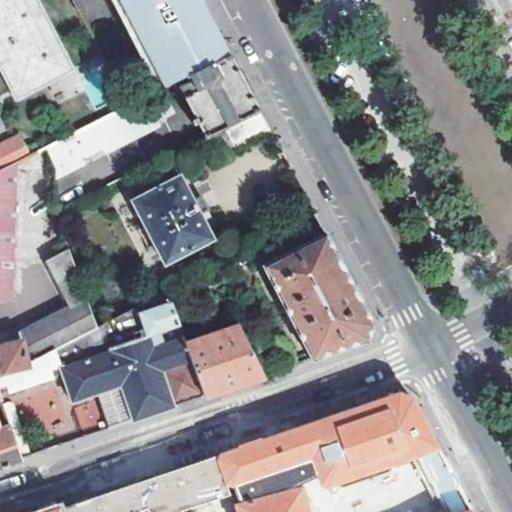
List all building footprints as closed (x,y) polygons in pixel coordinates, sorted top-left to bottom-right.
[(34,0),(0,0),(0,64),(17,97),(70,70),(34,0)] [(119,0),(165,86),(230,53),(204,3),(203,4),(200,0),(119,0)] [(235,63),(230,53),(165,86),(45,147),(52,160),(57,171),(57,177),(87,161),(85,157),(107,146),(109,151),(161,125),(159,120),(177,110),(174,103),(189,96),(199,116),(194,119),(196,124),(201,121),(207,135),(215,132),(222,127),(260,109),(235,63)] [(270,130),(260,109),(222,127),(233,150),(270,130)] [(233,150),(222,127),(215,132),(225,154),(233,150)] [(227,159),(225,154),(215,132),(207,135),(198,139),(212,166),(227,159)] [(30,154),(20,136),(0,146),(0,169),(14,163),(30,154)] [(30,154),(14,163),(12,288),(24,287),(27,172),(52,160),(45,147),(30,154)] [(14,163),(0,169),(0,301),(11,299),(12,288),(14,163)] [(213,240),(181,174),(132,199),(163,264),(213,240)] [(67,248),(62,233),(47,240),(53,254),(67,248)] [(262,266),(311,360),(366,341),(373,326),(350,282),(325,234),(262,266)] [(18,341),(0,345),(0,375),(25,369),(23,363),(85,331),(95,325),(67,248),(53,254),(45,258),(68,305),(17,331),(18,341)] [(0,375),(0,397),(59,377),(68,403),(95,394),(119,386),(132,422),(186,403),(204,397),(185,344),(166,289),(147,299),(150,308),(140,311),(138,304),(95,325),(100,340),(89,344),(85,331),(23,363),(25,369),(0,375)] [(147,299),(138,304),(140,311),(150,308),(147,299)] [(95,325),(85,331),(89,344),(100,340),(95,325)] [(185,344),(204,397),(247,382),(264,376),(238,325),(185,344)] [(95,394),(107,430),(132,422),(119,386),(95,394)] [(369,402),(50,511),(176,511),(228,495),(225,487),(247,479),(253,498),(233,504),(234,511),(471,511),(451,473),(412,400),(397,393),(369,402)] [(0,467),(20,460),(8,425),(0,426),(0,467)]
